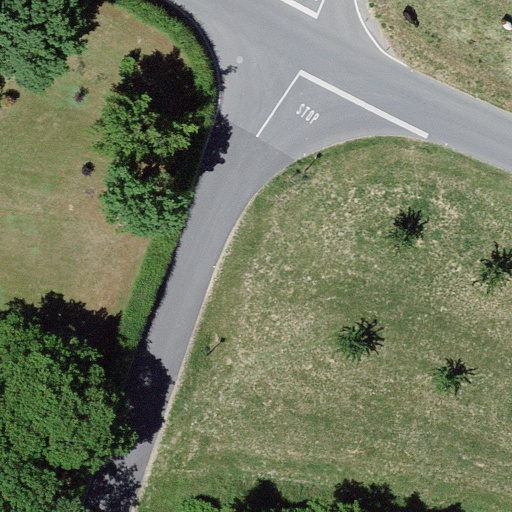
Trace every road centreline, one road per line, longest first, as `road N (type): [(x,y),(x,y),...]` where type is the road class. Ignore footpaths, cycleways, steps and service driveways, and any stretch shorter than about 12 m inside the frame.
road 1 (unclassified): [(122,511),(293,48)]
road 2 (tertiary): [(511,143),(293,48)]
